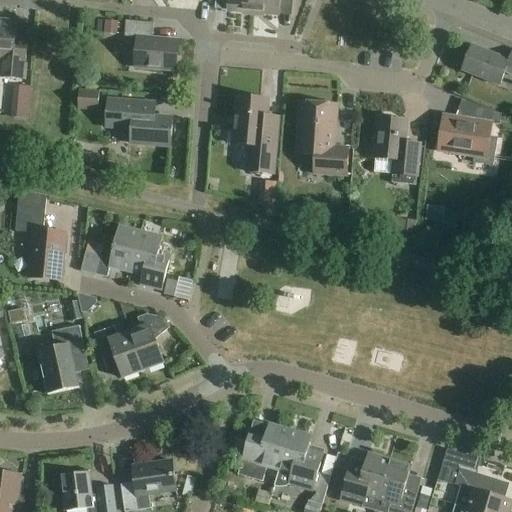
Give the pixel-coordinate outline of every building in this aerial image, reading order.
[(228,0),(227,12),(253,14),(254,0),(228,0)] [(254,0),(253,14),(279,17),(280,0),(290,0),(293,0),(254,0)] [(511,5),(501,0),(485,0),(479,12),(505,25),(511,10),(511,5)] [(117,36),(118,23),(97,21),(96,34),(117,36)] [(0,22),(0,78),(24,81),(27,46),(15,45),(17,24),(0,22)] [(135,69),(176,72),(179,42),(152,40),(154,24),(126,22),(124,38),(138,39),(135,69)] [(472,47),(462,72),(499,87),(504,74),(511,77),(511,53),(509,62),(472,47)] [(28,89),(13,88),(12,102),(26,103),(28,89)] [(100,93),(79,92),(78,107),(100,108),(100,93)] [(237,98),(232,146),(248,147),(246,173),(273,176),(276,149),(264,148),(267,116),(268,101),(237,98)] [(107,101),(106,117),(105,128),(105,129),(119,129),(132,130),(131,145),(142,145),(142,150),(153,151),(153,146),(171,148),(173,120),(156,118),(147,118),(148,104),(121,102),(107,101)] [(314,175),(347,177),(348,149),(335,148),(337,106),(299,104),(296,156),(315,157),(314,175)] [(475,104),(468,121),(491,124),(499,125),(500,114),(475,104)] [(367,159),(374,159),(394,161),(392,184),(415,187),(416,178),(420,145),(405,144),(407,122),(394,121),(392,118),(390,117),(385,116),(382,117),(380,120),(377,120),(375,145),(368,145),(367,159)] [(493,167),(495,151),(487,150),(491,124),(468,121),(444,117),(438,153),(474,158),(473,164),(493,167)] [(275,206),(277,183),(265,182),(263,205),(275,206)] [(229,189),(228,204),(244,204),(245,189),(229,189)] [(43,233),(45,211),(46,199),(19,193),(18,209),(16,232),(33,234),(28,279),(61,282),(65,235),(43,233)] [(415,234),(417,221),(400,219),(400,223),(396,222),(395,231),(415,234)] [(81,272),(95,276),(107,279),(110,268),(131,273),(140,234),(119,229),(114,249),(102,246),(100,257),(95,255),(86,253),(81,272)] [(140,234),(131,273),(143,276),(141,287),(161,292),(169,262),(157,259),(162,239),(140,234)] [(89,241),(86,253),(95,255),(97,245),(98,243),(89,241)] [(163,296),(174,298),(178,284),(178,283),(167,280),(163,296)] [(71,322),(81,320),(78,302),(67,305),(71,322)] [(11,325),(27,322),(24,310),(9,313),(11,325)] [(142,330),(130,334),(143,372),(164,365),(155,340),(170,329),(163,320),(147,316),(138,319),(142,330)] [(38,353),(47,396),(79,389),(72,359),(86,356),(79,327),(51,333),(55,349),(38,353)] [(122,380),(143,372),(130,334),(118,338),(114,328),(94,335),(104,364),(115,360),(122,380)] [(267,468),(279,471),(290,433),(269,426),(265,438),(250,434),(238,476),(262,483),(267,468)] [(341,430),(330,427),(328,435),(339,438),(341,430)] [(308,451),(308,450),(309,446),(312,439),(290,433),(279,471),(279,472),(275,487),(279,488),(286,488),(289,486),(312,492),(319,468),(304,464),(308,451)] [(363,508),(375,511),(389,462),(368,456),(366,463),(365,468),(362,476),(349,472),(341,501),(363,508)] [(124,511),(136,511),(139,511),(151,510),(149,496),(176,492),(172,462),(132,468),(134,484),(121,486),(124,511)] [(389,462),(375,511),(377,511),(412,511),(418,492),(405,488),(411,468),(389,462)] [(472,491),(467,510),(473,511),(510,511),(511,506),(511,501),(487,494),(491,480),(460,470),(455,486),(472,491)] [(92,497),(89,471),(75,473),(75,476),(61,477),(64,499),(62,499),(63,511),(74,511),(92,510),(92,511),(115,511),(113,487),(97,489),(98,496),(92,497)] [(0,511),(14,511),(19,477),(0,474),(0,511)] [(238,485),(224,481),(221,492),(235,496),(238,485)] [(267,506),(271,492),(259,488),(255,502),(267,506)] [(423,488),(416,509),(426,511),(432,490),(423,488)] [(446,500),(449,491),(439,488),(436,497),(446,500)]
